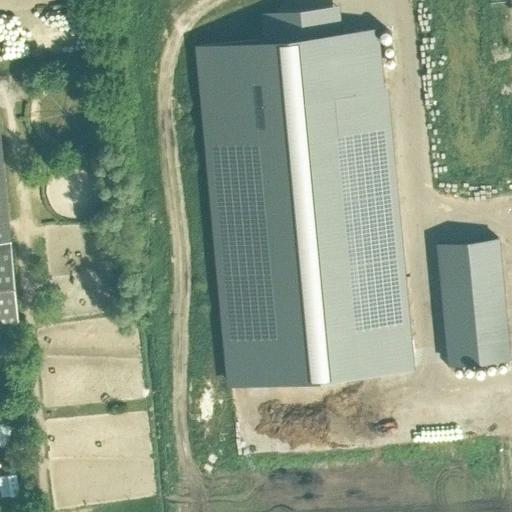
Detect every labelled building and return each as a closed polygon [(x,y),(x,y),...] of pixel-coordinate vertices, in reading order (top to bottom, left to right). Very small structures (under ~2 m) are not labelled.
[(265,38),(200,44),(232,383),(409,366),(378,27),(341,31),(340,30),(339,28),(338,26),(336,25),(335,23),(333,21),(331,19),(328,18),(326,16),(324,15),(322,14),(321,13),(319,13),(316,12),(314,11),(312,11),(309,10),(306,10),(303,10),(300,10),(297,11),(294,11),(291,12),(288,13),(286,14),(283,16),(281,17),(279,19),(277,20),(275,22),(273,24),(272,26),(270,28),(269,30),(268,32),(267,33),(266,35),(265,37),(265,38)] [(0,34),(27,35),(27,26),(0,25),(0,34)] [(0,240),(10,239),(0,134),(0,240)] [(498,236),(438,242),(449,362),(509,357),(498,236)] [(10,239),(0,240),(0,329),(18,327),(10,239)] [(0,433),(0,448),(7,450),(10,435),(0,433)] [(0,499),(13,500),(14,480),(0,479),(0,499)]
